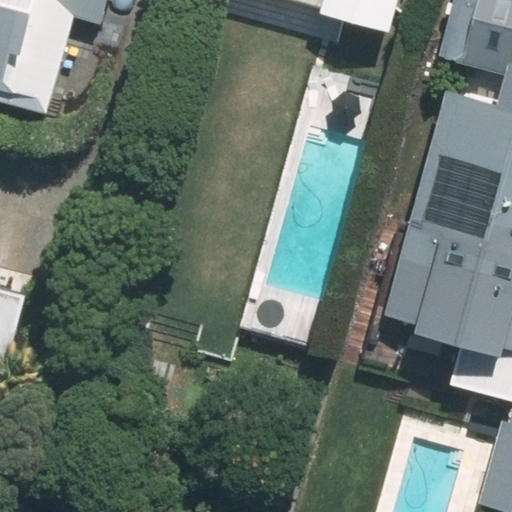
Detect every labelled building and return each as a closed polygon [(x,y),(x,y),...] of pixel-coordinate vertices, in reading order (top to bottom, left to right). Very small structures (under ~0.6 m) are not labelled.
[(0,0),(0,77),(68,89),(82,11),(126,19),(129,0),(0,0)] [(400,26),(406,0),(232,0),(229,13),(348,45),(357,14),(400,26)] [(511,0),(459,0),(448,50),(511,64),(511,0)] [(511,341),(511,95),(460,80),(381,354),(461,377),(474,331),(511,341)] [(40,280),(0,269),(0,376),(14,380),(40,280)] [(511,413),(506,411),(483,499),(511,506),(511,413)]
